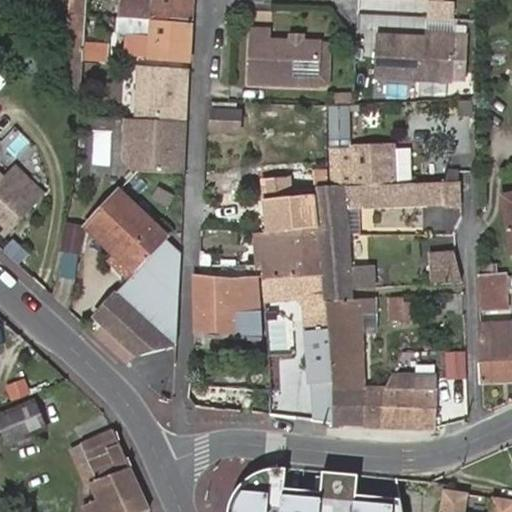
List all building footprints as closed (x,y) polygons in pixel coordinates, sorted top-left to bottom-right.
[(72,0),(71,35),(68,81),(81,94),(83,62),(88,15),(88,0),(72,0)] [(88,0),(88,15),(96,16),(97,0),(88,0)] [(193,17),(193,0),(152,0),(153,8),(165,9),(165,15),(193,17)] [(378,0),(429,2),(428,20),(454,22),(456,5),(445,3),(444,0),(378,0)] [(166,22),(165,15),(165,9),(153,8),(151,20),(166,22)] [(190,59),(192,24),(166,22),(151,20),(122,18),(120,36),(129,37),(128,54),(149,55),(149,57),(190,59)] [(21,29),(39,49),(48,41),(29,21),(21,29)] [(248,84),(317,88),(320,47),(302,47),(290,46),(269,45),(269,33),(251,32),(248,84)] [(291,38),(290,46),(302,47),(303,39),(291,38)] [(456,44),(429,43),(377,41),(375,81),(454,84),(456,44)] [(88,43),(87,62),(107,63),(108,45),(88,43)] [(320,47),(317,88),(332,89),(334,49),(320,47)] [(139,65),(135,117),(187,121),(190,69),(139,65)] [(355,107),(327,108),(328,141),(356,140),(356,107),(355,107)] [(242,112),(215,110),(214,130),(242,131),(242,112)] [(135,117),(127,117),(125,156),(136,170),(178,173),(178,165),(175,165),(175,160),(185,161),(187,121),(135,117)] [(333,187),(384,185),(384,149),(363,149),(343,150),(332,151),(333,187)] [(0,213),(17,228),(46,197),(16,169),(5,181),(0,175),(0,213)] [(328,188),(328,173),(316,173),(316,188),(328,188)] [(266,197),(268,230),(319,231),(314,199),(291,200),(290,179),(265,179),(266,197)] [(462,205),(461,183),(384,185),(333,187),(328,188),(316,188),(316,199),(314,199),(319,231),(320,239),(349,238),(348,209),(357,209),(462,205)] [(149,287),(180,255),(166,242),(168,240),(118,192),(86,228),(135,274),(149,287)] [(511,254),(511,195),(501,197),(508,232),(511,254)] [(358,238),(357,209),(348,209),(349,238),(358,238)] [(0,233),(7,240),(17,228),(0,213),(0,233)] [(85,229),(66,224),(59,248),(79,253),(85,229)] [(264,273),(265,276),(328,275),(327,268),(324,268),(320,239),(319,231),(268,230),(265,230),(264,230),(264,235),(263,265),(264,273)] [(253,265),(263,265),(264,235),(250,236),(253,265)] [(328,301),(352,300),(352,290),(374,289),(374,270),(351,271),(349,238),(320,239),(324,268),(327,268),(328,275),(328,301)] [(55,276),(72,279),(76,254),(60,251),(55,276)] [(145,348),(176,345),(180,255),(149,287),(135,274),(84,327),(127,367),(145,348)] [(461,282),(454,256),(430,257),(431,285),(461,282)] [(193,274),(195,336),(260,337),(257,274),(264,273),(263,265),(253,265),(247,265),(247,274),(246,274),(193,274)] [(507,313),(506,273),(501,273),(480,275),(481,314),(507,313)] [(332,383),(328,301),(328,275),(265,276),(263,276),(264,298),(306,297),(314,297),(315,315),(308,331),(310,384),(332,383)] [(314,297),(306,297),(308,331),(315,315),(314,297)] [(405,310),(405,297),(390,297),(390,321),(405,321),(405,310)] [(334,424),(365,425),(363,388),(361,316),(373,316),(372,299),(352,300),(328,301),(332,383),(334,424)] [(482,325),(483,383),(511,381),(511,328),(511,325),(482,325)] [(386,425),(438,427),(439,425),(447,423),(448,412),(452,412),(452,376),(390,376),(384,388),(363,388),(365,425),(386,425)] [(264,392),(189,382),(188,396),(194,405),(261,414),(264,392)] [(310,384),(312,421),(334,424),(332,383),(310,384)] [(0,417),(10,444),(47,429),(35,401),(0,415),(0,417)] [(114,431),(71,450),(84,481),(87,481),(95,499),(81,506),(82,511),(147,511),(149,511),(114,431)] [(403,511),(401,499),(357,495),(359,476),(323,472),(321,492),(285,489),(287,469),(273,469),(266,470),(256,474),(249,478),(237,490),(230,505),(228,511),(403,511)] [(449,486),(429,483),(428,495),(445,497),(442,511),(511,511),(511,502),(495,500),(493,511),(463,511),(466,495),(448,493),(449,486)]
